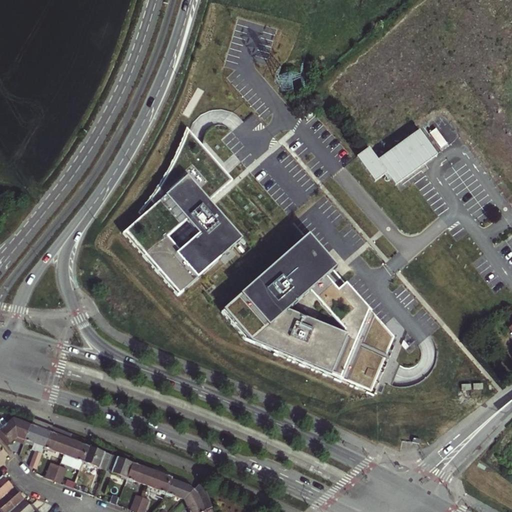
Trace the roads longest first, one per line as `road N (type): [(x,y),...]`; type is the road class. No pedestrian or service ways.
road 1 (primary): [(0,380),(185,440),(343,511)]
road 2 (primary): [(190,388),(111,352),(69,299),(63,258),(101,192)]
road 3 (primary): [(155,0),(103,129),(39,220)]
road 4 (primary): [(403,485),(190,388)]
road 5 (primary): [(101,192),(146,116),(190,0)]
road 6 (primary): [(190,388),(15,333)]
road 7 (primary): [(15,333),(30,283),(101,192)]
road 8 (tertiary): [(508,403),(403,485)]
road 9 (tertiary): [(422,496),(508,403)]
